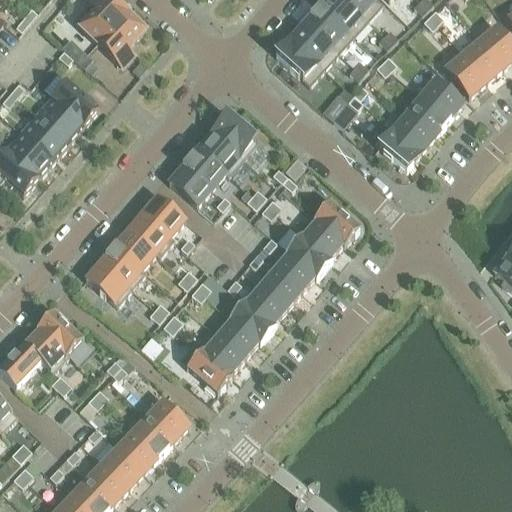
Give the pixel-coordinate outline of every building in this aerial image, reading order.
[(97,50),(128,18),(108,0),(99,0),(91,9),(97,15),(79,33),(97,50)] [(368,28),(337,0),(331,0),(321,12),(320,13),(354,44),(368,28)] [(383,12),(370,0),(337,0),(368,28),(383,12)] [(425,2),(419,8),(428,16),(433,11),(425,2)] [(428,16),(419,8),(413,14),(422,22),(428,16)] [(354,44),(320,13),(321,12),(320,11),(310,23),(310,24),(305,29),(336,57),(335,58),(339,61),(354,44)] [(38,20),(31,15),(23,25),(30,30),(38,20)] [(444,26),(435,17),(429,23),(438,32),(444,26)] [(146,36),(128,19),(98,50),(121,73),(134,60),(129,54),(146,36)] [(438,32),(429,23),(424,29),(432,37),(438,32)] [(30,30),(23,25),(16,33),(22,39),(30,30)] [(336,57),(305,29),(291,45),(321,73),(322,72),(325,76),(339,61),(335,58),(336,57)] [(511,51),(497,34),(480,48),(503,76),(511,68),(511,51)] [(389,37),(384,42),(392,51),(398,45),(389,37)] [(392,51),(384,42),(378,48),(387,57),(392,51)] [(321,73),(291,45),(276,62),(310,93),(325,76),(322,72),(321,73)] [(503,76),(480,48),(463,62),(486,90),(503,76)] [(87,61),(80,55),(72,64),(73,65),(79,70),(87,61)] [(64,57),(58,63),(68,71),(73,65),(72,64),(64,57)] [(93,66),(87,61),(79,70),(85,75),(93,66)] [(486,90),(463,62),(446,76),(468,103),(468,104),(468,105),(486,90)] [(396,72),(388,64),(382,69),(391,78),(396,72)] [(359,67),(354,74),(363,82),(369,75),(359,67)] [(391,78),(382,69),(376,75),(385,84),(391,78)] [(363,82),(354,74),(349,80),(358,88),(363,82)] [(84,133),(100,116),(67,87),(65,88),(56,80),(43,95),(52,103),(51,105),(84,133)] [(462,109),(436,86),(421,104),(450,128),(451,126),(450,126),(464,109),(463,108),(462,109)] [(16,104),(24,95),(18,90),(10,99),(16,104)] [(360,107),(368,98),(362,93),(354,102),(360,107)] [(353,102),(343,94),(338,101),(348,109),(353,102)] [(9,113),(16,104),(10,99),(2,108),(8,114),(9,113)] [(362,111),(354,103),(349,109),(358,116),(362,111)] [(450,128),(421,104),(407,120),(435,144),(440,138),(441,138),(450,128)] [(51,105),(36,122),(70,151),(70,150),(72,147),(84,133),(51,105)] [(435,144),(407,120),(394,136),(390,133),(389,134),(421,160),(435,144)] [(36,122),(21,139),(55,168),(70,151),(36,122)] [(227,123),(212,140),(243,166),(258,149),(227,123)] [(421,160),(389,134),(375,151),(407,177),(421,160)] [(21,139),(6,156),(39,185),(55,168),(21,139)] [(243,166),(212,140),(198,156),(229,183),(230,182),(243,166)] [(39,185),(6,156),(0,162),(0,190),(4,186),(23,203),(38,185),(39,186),(39,185)] [(198,156),(193,162),(192,161),(183,172),(212,196),(225,181),(229,184),(229,183),(198,156)] [(304,173),(297,166),(287,177),(294,184),(304,173)] [(212,196),(183,172),(182,173),(183,174),(169,190),(170,191),(170,190),(197,213),(212,196)] [(287,184),(278,176),(273,182),(282,190),(287,184)] [(297,192),(288,184),(282,190),(292,198),(297,192)] [(267,205),(257,197),(252,203),(261,211),(267,205)] [(158,204),(159,203),(158,203),(143,220),(174,247),(175,246),(171,243),(185,227),(158,204)] [(247,209),(256,217),(261,211),(252,203),(247,209)] [(231,209),(230,209),(224,204),(216,213),(223,218),(231,209)] [(276,221),(281,215),(272,207),(267,213),(276,221)] [(360,229),(351,221),(348,225),(330,209),(331,208),(330,207),(314,225),(345,252),(361,234),(360,233),(359,234),(357,233),(360,229)] [(262,219),(271,227),(276,221),(267,213),(262,219)] [(174,247),(143,220),(129,237),(160,264),(174,247)] [(314,225),(313,227),(314,228),(314,227),(315,228),(302,243),(302,242),(302,241),(301,240),(300,242),(331,269),(333,267),(332,266),(331,267),(330,266),(343,251),(344,252),(343,253),(344,254),(345,252),(314,225)] [(129,237),(116,252),(115,251),(114,253),(146,280),(147,279),(143,276),(156,261),(160,264),(129,237)] [(300,242),(286,258),(317,285),(331,269),(300,242)] [(195,251),(189,245),(181,255),(187,260),(195,251)] [(277,250),(271,245),(263,254),(269,260),(277,250)] [(114,253),(105,263),(106,264),(101,270),(132,296),(146,280),(114,253)] [(286,258),(285,260),(286,261),(286,260),(287,260),(274,276),(301,300),(315,284),(316,285),(315,286),(316,287),(317,285),(286,258)] [(263,267),(257,261),(249,271),(255,276),(263,267)] [(511,264),(508,262),(494,279),(504,287),(502,291),(511,298),(511,264)] [(132,296),(101,270),(86,287),(86,288),(87,287),(117,313),(132,296)] [(274,276),(260,292),(287,316),(301,300),(274,276)] [(188,277),(183,283),(192,291),(197,285),(188,277)] [(183,283),(178,289),(187,297),(192,291),(183,283)] [(241,292),(235,287),(227,296),(234,301),(241,292)] [(202,289),(197,295),(206,303),(211,297),(202,289)] [(260,292),(246,308),(245,307),(246,306),(245,305),(244,307),(275,334),(277,332),(276,332),(275,332),(274,331),(287,316),(260,292)] [(197,295),(191,301),(201,309),(206,303),(197,295)] [(244,307),(230,324),(261,350),(275,334),(244,307)] [(160,310),(155,316),(164,324),(170,318),(160,310)] [(155,316),(149,322),(159,330),(164,324),(155,316)] [(82,345),(64,328),(67,325),(59,317),(56,320),(54,318),(55,318),(55,317),(54,317),(52,319),(51,319),(46,324),(47,324),(37,334),(69,364),(69,363),(68,362),(84,345),(83,345),(82,344),(82,345)] [(183,329),(174,322),(168,328),(178,336),(183,329)] [(230,324),(229,325),(229,326),(230,325),(231,326),(218,342),(245,365),(259,349),(260,350),(259,351),(260,352),(261,350),(230,324)] [(168,328),(163,334),(173,342),(178,336),(168,328)] [(69,364),(37,334),(36,335),(37,336),(38,336),(38,337),(25,350),(24,349),(23,350),(23,351),(24,351),(54,380),(69,364)] [(218,342),(204,357),(203,356),(204,356),(203,355),(202,357),(233,383),(234,381),(233,382),(232,381),(245,365),(218,342)] [(16,393),(40,368),(53,380),(54,380),(24,351),(0,376),(0,379),(16,395),(17,395),(17,394),(16,393)] [(202,357),(196,363),(186,374),(187,375),(188,374),(207,390),(204,393),(213,401),(216,398),(217,399),(217,400),(218,401),(233,383),(202,357)] [(121,373),(129,366),(122,360),(115,368),(121,373)] [(121,373),(115,368),(106,376),(113,382),(121,373)] [(127,379),(121,373),(113,382),(119,388),(127,379)] [(66,388),(60,382),(52,391),(57,397),(66,388)] [(72,393),(66,388),(57,397),(63,402),(72,393)] [(99,396),(94,402),(103,411),(108,405),(99,396)] [(94,402),(88,408),(97,417),(103,411),(94,402)] [(0,406),(0,438),(2,440),(18,424),(0,406)] [(163,408),(147,424),(174,449),(190,432),(189,431),(188,432),(163,408)] [(147,424),(133,439),(160,465),(169,455),(168,454),(174,449),(147,424)] [(102,440),(96,435),(88,443),(94,449),(102,440)] [(133,439),(118,455),(144,480),(158,466),(160,465),(133,439)] [(23,450),(17,456),(26,464),(32,458),(23,450)] [(144,480),(118,455),(103,471),(129,496),(144,480)] [(17,456),(12,462),(21,470),(26,464),(17,456)] [(81,462),(75,457),(66,466),(72,471),(81,462)] [(103,471),(88,486),(114,511),(129,496),(103,471)] [(25,474),(19,480),(28,489),(34,483),(25,474)] [(64,480),(58,474),(49,483),(55,489),(64,480)] [(19,480),(14,486),(22,495),(28,489),(19,480)] [(88,486),(73,502),(83,511),(113,511),(114,511),(88,486)] [(83,511),(73,502),(63,511),(83,511)]
